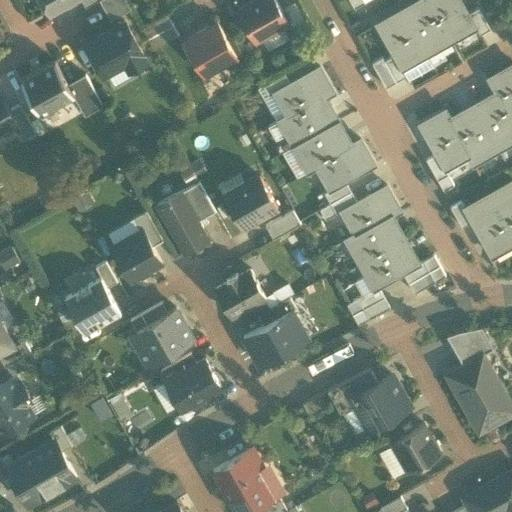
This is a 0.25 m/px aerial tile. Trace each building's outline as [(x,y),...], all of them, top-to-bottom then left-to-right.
[(41,0),(49,13),(71,0),(41,0)] [(100,0),(111,19),(131,7),(126,0),(100,0)] [(254,0),(238,9),(255,40),(288,22),(276,0),(254,0)] [(309,27),(294,0),(282,7),(297,33),(309,27)] [(460,0),(416,0),(376,23),(394,54),(402,68),(475,26),(467,13),(460,0)] [(478,7),(467,13),(475,26),(479,33),(490,27),(478,7)] [(142,27),(154,48),(179,34),(167,13),(142,27)] [(125,21),(86,42),(104,74),(125,62),(129,69),(146,59),(125,21)] [(185,39),(204,74),(237,56),(217,21),(185,39)] [(402,68),(394,54),(384,60),(382,56),(371,62),(385,86),(406,74),(402,68)] [(55,60),(21,80),(40,114),(74,95),(75,95),(68,82),(55,60)] [(511,63),(488,77),(496,90),(449,117),(445,109),(420,123),(436,152),(445,167),(468,154),(473,163),(511,140),(511,63)] [(334,91),(319,65),(290,82),(274,91),(287,114),(279,119),(308,170),(316,165),(329,188),(345,179),(374,163),(360,137),(351,142),(325,96),(334,91)] [(269,94),(274,91),(290,82),(284,72),(263,83),(269,94)] [(85,73),(68,82),(75,95),(74,95),(84,114),(103,104),(85,73)] [(0,92),(0,130),(16,122),(9,108),(0,92)] [(16,122),(25,137),(36,131),(19,102),(9,108),(16,122)] [(445,167),(436,152),(426,158),(443,189),(454,183),(445,167)] [(260,174),(224,194),(242,225),(278,205),(260,174)] [(511,178),(464,206),(472,220),(492,255),(511,243),(511,178)] [(199,179),(181,189),(198,219),(205,215),(193,194),(203,188),(199,179)] [(341,209),(357,200),(345,179),(329,188),(324,191),(330,202),(319,208),(325,218),(341,209)] [(401,209),(386,184),(357,200),(341,209),(354,232),(346,237),(374,287),(378,285),(402,271),(419,262),(392,214),(401,209)] [(193,194),(205,215),(216,209),(203,188),(193,194)] [(208,237),(198,219),(181,189),(176,192),(176,191),(161,200),(162,200),(157,203),(184,251),(208,237)] [(460,199),(450,205),(462,226),(472,220),(464,206),(460,199)] [(152,244),(163,238),(146,208),(132,216),(140,230),(143,228),(152,244)] [(293,208),(265,224),(273,238),(301,222),(293,208)] [(140,230),(112,246),(130,277),(161,260),(152,244),(143,228),(140,230)] [(419,262),(402,271),(414,292),(445,274),(433,253),(419,262)] [(118,279),(106,259),(95,265),(101,275),(107,285),(118,279)] [(216,287),(231,314),(243,307),(264,295),(266,295),(250,267),(239,274),(237,271),(226,278),(228,280),(216,287)] [(101,275),(64,296),(84,331),(121,310),(107,285),(101,275)] [(390,305),(378,285),(374,287),(347,303),(358,323),(390,305)] [(243,307),(249,318),(258,313),(270,306),(264,295),(243,307)] [(264,323),(292,308),(296,306),(290,295),(270,306),(258,313),(264,323)] [(131,318),(136,329),(169,311),(163,300),(131,318)] [(139,346),(148,362),(193,336),(176,306),(169,311),(136,329),(144,343),(139,346)] [(264,323),(243,335),(259,364),(308,336),(292,308),(264,323)] [(0,319),(0,353),(14,345),(0,319)] [(447,334),(463,363),(483,352),(483,353),(494,347),(481,325),(459,329),(447,334)] [(14,345),(0,353),(0,356),(4,364),(31,349),(25,339),(14,345)] [(166,379),(197,361),(191,351),(160,369),(166,379)] [(511,403),(483,353),(483,352),(463,363),(447,372),(479,430),(511,410),(511,403)] [(182,408),(221,385),(205,357),(197,361),(166,379),(165,379),(179,403),(182,408)] [(327,389),(340,412),(352,405),(361,400),(357,392),(378,380),(370,367),(327,389)] [(361,400),(374,423),(409,403),(392,372),(378,380),(357,392),(361,400)] [(0,428),(1,430),(32,413),(24,399),(30,396),(23,385),(18,388),(11,375),(0,380),(0,428)] [(153,386),(166,410),(179,403),(165,379),(153,386)] [(123,389),(111,394),(119,416),(132,412),(123,389)] [(103,394),(92,400),(100,418),(112,412),(103,394)] [(361,400),(352,405),(365,428),(374,423),(361,400)] [(407,467),(408,469),(440,450),(424,422),(392,441),(393,442),(407,467)] [(49,430),(53,437),(55,437),(62,449),(72,443),(61,423),(49,430)] [(53,437),(7,464),(6,464),(13,476),(28,503),(76,475),(62,449),(55,437),(53,437)] [(407,467),(393,442),(379,450),(393,475),(407,467)] [(238,511),(239,511),(246,508),(273,493),(272,492),(258,467),(262,464),(252,446),(213,468),(238,511)] [(0,478),(2,482),(13,476),(6,464),(7,464),(3,456),(0,457),(0,478)] [(277,490),(279,493),(286,489),(269,460),(262,464),(258,467),(272,492),(277,490)] [(468,502),(473,511),(511,511),(511,468),(464,495),(468,502)] [(273,493),(246,508),(247,511),(279,511),(287,508),(279,493),(277,490),(272,492),(273,493)] [(400,494),(379,506),(382,511),(396,511),(407,506),(400,494)] [(183,511),(177,500),(156,511),(183,511)] [(450,511),(473,511),(468,502),(450,511)] [(287,508),(279,511),(300,511),(295,503),(287,508)]
